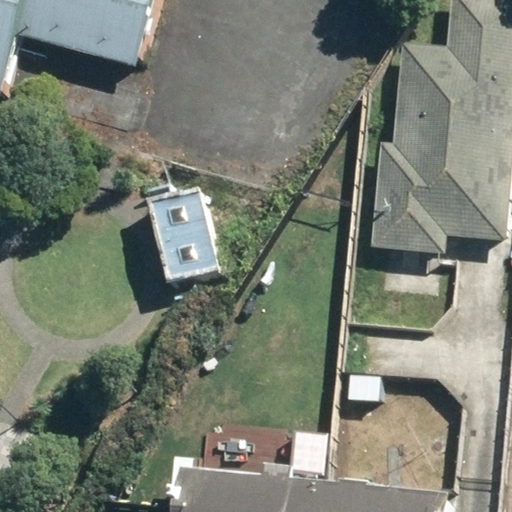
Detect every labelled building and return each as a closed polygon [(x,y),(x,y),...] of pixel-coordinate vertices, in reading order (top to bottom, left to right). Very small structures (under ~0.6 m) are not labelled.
[(0,0),(0,103),(11,106),(29,41),(151,74),(170,0),(0,0)] [(511,0),(461,0),(458,50),(415,46),(408,145),(391,144),(383,248),(456,254),(458,239),(511,242),(511,0)] [(217,194),(162,208),(181,286),(236,273),(217,194)] [(215,446),(255,387),(227,368),(186,427),(215,446)] [(451,511),(453,498),(204,472),(200,511),(451,511)]
